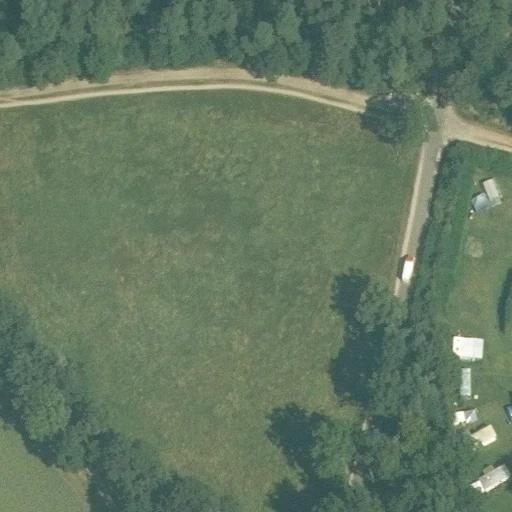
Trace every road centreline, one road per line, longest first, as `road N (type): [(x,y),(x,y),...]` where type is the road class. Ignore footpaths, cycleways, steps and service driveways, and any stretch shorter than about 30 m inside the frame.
road 1 (unclassified): [(348,511),(465,0)]
road 2 (track): [(511,139),(257,78),(197,74),(0,94)]
road 3 (track): [(0,331),(120,511)]
